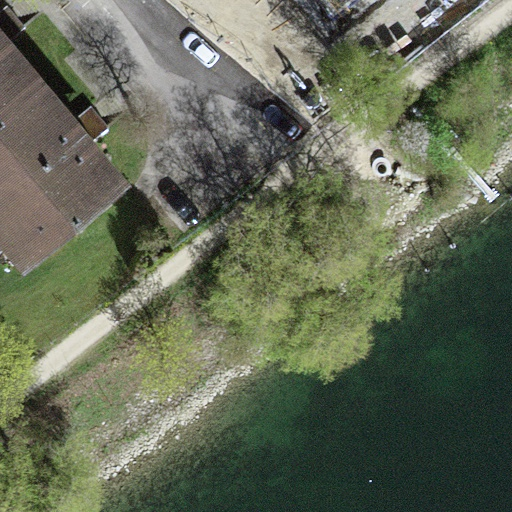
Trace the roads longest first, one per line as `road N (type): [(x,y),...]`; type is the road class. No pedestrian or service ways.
road 1 (track): [(511,12),(0,413)]
road 2 (unknown): [(104,0),(189,90),(196,115),(159,173)]
